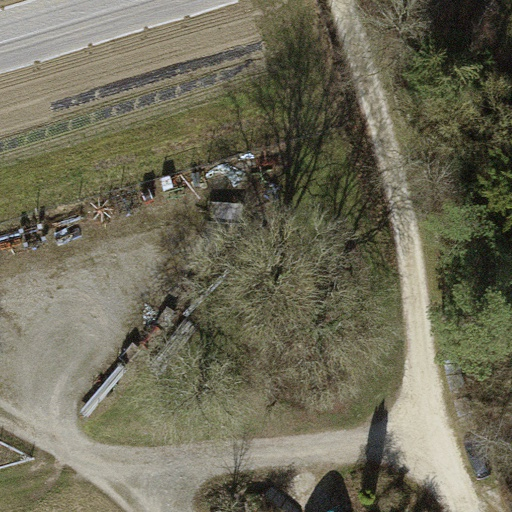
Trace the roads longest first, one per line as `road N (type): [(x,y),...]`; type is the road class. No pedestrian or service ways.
road 1 (track): [(441,459),(423,316),(344,0)]
road 2 (track): [(79,464),(336,447),(441,459)]
